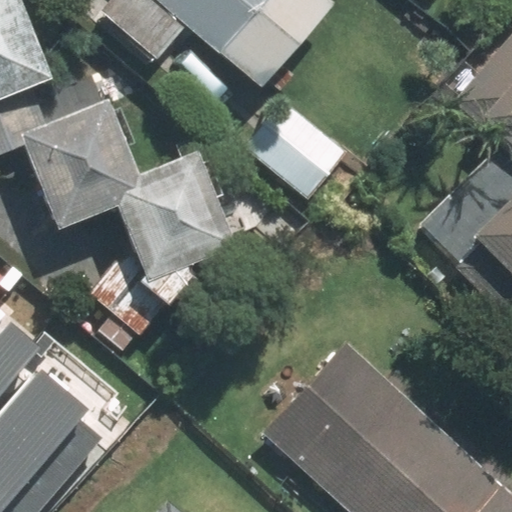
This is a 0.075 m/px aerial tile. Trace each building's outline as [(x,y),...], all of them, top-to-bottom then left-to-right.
[(0,0),(0,150),(13,147),(43,242),(112,221),(124,256),(90,296),(134,337),(249,223),(188,157),(128,178),(101,106),(61,120),(53,95),(23,0),(0,0)] [(95,0),(86,14),(157,64),(182,28),(272,93),(337,0),(95,0)] [(511,151),(511,28),(443,103),(511,151)] [(275,100),(239,150),(312,204),(349,154),(275,100)] [(511,201),(465,249),(511,294),(511,201)] [(81,322),(8,266),(0,277),(0,366),(29,389),(81,322)] [(511,511),(511,491),(343,339),(256,436),(340,511),(511,511)] [(174,511),(161,501),(151,511),(174,511)]
